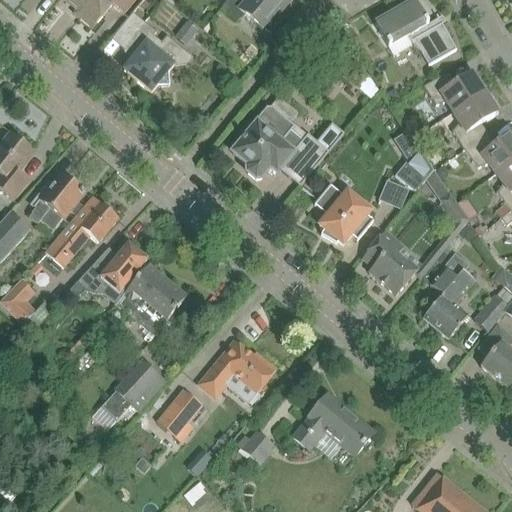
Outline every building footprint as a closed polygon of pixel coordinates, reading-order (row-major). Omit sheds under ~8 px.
[(63,0),(76,11),(77,12),(86,0),(63,0)] [(86,0),(77,12),(76,11),(73,15),(92,30),(111,7),(123,16),(136,0),(86,0)] [(227,0),(221,8),(238,22),(243,15),(262,31),(263,30),(265,28),(278,11),(280,14),(291,0),(227,0)] [(375,26),(388,49),(408,37),(430,66),(456,51),(441,25),(430,32),(427,26),(428,26),(415,3),(403,10),(401,7),(400,6),(386,17),(387,18),(388,19),(375,26)] [(124,47),(122,50),(124,52),(133,59),(130,66),(128,65),(123,72),(148,92),(151,95),(156,88),(169,87),(168,74),(174,67),(185,53),(166,37),(161,44),(153,38),(156,34),(144,24),(124,47)] [(174,39),(185,47),(196,31),(186,24),(174,39)] [(309,49),(315,56),(318,59),(330,50),(321,39),(309,49)] [(285,72),(292,80),(301,73),(294,65),(285,72)] [(445,104),(452,115),(484,94),(471,74),(454,84),(448,74),(423,89),(435,108),(436,107),(445,104)] [(393,92),(386,95),(391,104),(399,99),(396,93),(393,92)] [(451,133),(464,153),(487,136),(481,126),(498,115),(484,94),(452,115),(459,125),(452,133),(451,133)] [(302,142),(291,133),(294,128),(270,109),(266,110),(266,109),(255,122),(256,122),(256,126),(244,140),(243,139),(241,142),(242,143),(232,155),(248,168),(247,170),(247,175),(255,182),(260,181),(270,170),(276,176),(279,172),(300,189),(343,137),(331,127),(317,145),(307,136),(302,142)] [(487,166),(495,176),(511,163),(511,135),(510,133),(494,146),(487,136),(464,153),(477,171),(478,170),(487,166)] [(0,147),(0,192),(12,202),(28,182),(18,174),(34,154),(10,135),(0,147)] [(426,181),(426,182),(434,173),(412,142),(411,141),(401,153),(407,162),(395,177),(414,194),(415,193),(416,193),(421,187),(420,186),(421,185),(422,186),(426,181)] [(505,207),(510,213),(511,210),(511,163),(495,176),(502,186),(497,194),(496,195),(505,207)] [(434,173),(426,182),(439,200),(438,201),(441,205),(439,207),(446,217),(449,216),(454,224),(421,265),(403,251),(403,250),(384,234),(361,261),(372,270),(368,275),(395,298),(414,276),(419,281),(458,235),(465,227),(469,222),(449,193),(448,194),(434,173)] [(62,221),(83,194),(81,192),(80,189),(75,185),(72,185),(62,177),(49,193),(45,190),(31,207),(35,210),(28,219),(37,227),(40,223),(49,211),(62,221)] [(323,232),(320,237),(336,246),(338,243),(343,247),(353,234),(359,239),(373,223),(367,218),(370,213),(347,194),(341,201),(327,190),(316,204),(329,215),(319,228),(323,232)] [(45,255),(62,270),(89,238),(97,245),(118,221),(93,200),(45,255)] [(505,207),(495,215),(500,221),(501,220),(510,213),(505,207)] [(511,210),(510,213),(501,220),(506,227),(511,222),(511,210)] [(10,213),(0,223),(0,262),(29,231),(10,213)] [(465,227),(458,235),(468,245),(476,236),(465,227)] [(481,227),(474,232),(479,239),(486,233),(481,227)] [(78,285),(70,292),(75,297),(80,296),(85,291),(86,292),(87,292),(87,293),(88,293),(89,293),(89,294),(90,294),(91,295),(92,295),(93,295),(94,295),(94,296),(95,296),(96,296),(97,296),(98,296),(99,296),(100,296),(101,296),(102,296),(103,296),(103,295),(116,306),(121,299),(147,268),(144,265),(147,262),(128,247),(117,259),(108,251),(95,266),(78,285)] [(493,249),(488,252),(497,265),(502,269),(502,268),(504,269),(510,263),(499,258),(493,249)] [(423,321),(448,342),(467,318),(455,307),(476,284),(470,279),(463,273),(468,266),(455,256),(430,287),(437,293),(427,306),(431,310),(423,321)] [(119,311),(110,321),(120,329),(128,319),(129,318),(153,338),(166,323),(186,299),(148,267),(147,268),(121,299),(116,306),(114,308),(119,311)] [(493,279),(511,296),(511,276),(504,269),(502,268),(502,269),(493,279)] [(24,304),(33,295),(20,281),(0,301),(0,305),(30,334),(42,321),(37,316),(24,304)] [(504,314),(508,309),(495,297),(473,322),(487,334),(504,314)] [(480,369),(507,391),(511,384),(511,354),(507,351),(511,344),(511,340),(497,328),(477,352),(487,360),(480,369)] [(234,344),(199,387),(214,400),(226,386),(252,407),(259,397),(256,395),(275,373),(274,372),(260,360),(257,363),(234,344)] [(141,360),(113,392),(117,395),(95,419),(109,431),(131,407),(138,413),(165,382),(141,360)] [(155,423),(180,444),(207,412),(182,391),(155,423)] [(293,438),(308,451),(323,434),(353,459),(373,436),(327,398),(293,438)] [(0,437),(8,428),(0,420),(0,437)] [(242,451),(259,465),(273,448),(256,434),(242,451)] [(141,460),(135,468),(144,475),(150,468),(141,460)] [(480,511),(437,477),(412,508),(416,511),(480,511)] [(199,484),(183,498),(194,511),(196,509),(198,511),(206,504),(204,501),(210,496),(199,484)]
